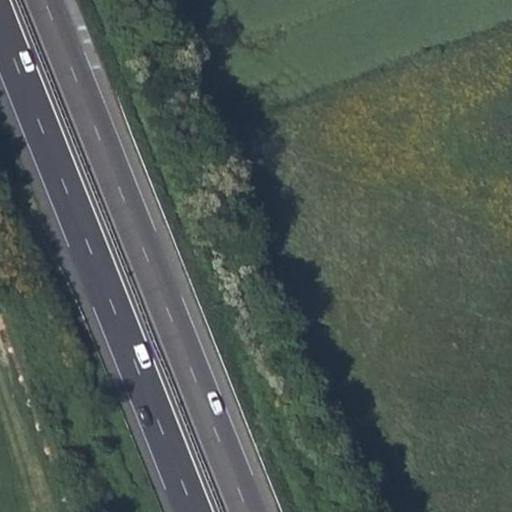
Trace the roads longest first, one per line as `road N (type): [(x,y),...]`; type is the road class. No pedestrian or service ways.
road 1 (trunk): [(247,511),(45,0)]
road 2 (trunk): [(0,22),(194,511)]
